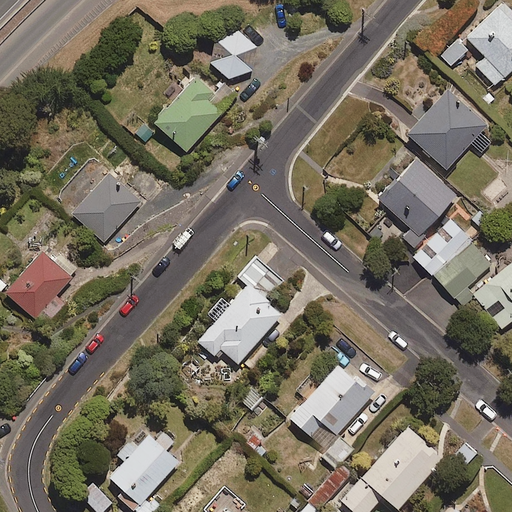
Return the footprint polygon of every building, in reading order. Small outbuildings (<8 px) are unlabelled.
[(481,53),(472,63),(492,82),(511,61),(511,12),(499,0),(494,0),(492,2),(491,1),(460,33),(481,53)] [(217,40),(211,65),(230,80),(253,72),(258,48),(240,33),(217,40)] [(452,36),(436,52),(446,62),(462,46),(452,36)] [(196,77),(155,124),(187,152),(222,113),(208,101),(215,93),(196,77)] [(439,82),(398,128),(441,166),(466,139),(478,149),(487,138),(475,127),(481,120),(439,82)] [(451,191),(407,151),(369,191),(413,231),(451,191)] [(110,172),(72,215),(104,243),(121,223),(127,229),(137,218),(132,213),(143,201),(110,172)] [(445,215),(408,253),(427,272),(464,233),(445,215)] [(427,272),(448,295),(486,260),(465,238),(427,272)] [(511,248),(465,289),(496,325),(511,311),(511,248)] [(43,251),(5,295),(35,320),(37,318),(46,326),(65,304),(57,297),(72,279),(70,277),(78,269),(64,257),(58,264),(43,251)] [(240,279),(189,337),(208,353),(214,347),(233,364),(279,311),(262,297),(278,278),(251,255),(235,275),(240,279)] [(279,415),(334,462),(350,444),(332,429),(368,388),(347,370),(345,372),(328,358),(279,415)] [(263,396),(251,385),(239,399),(251,410),(263,396)] [(335,497),(353,511),(359,511),(375,493),(392,507),(437,454),(397,422),(335,497)] [(257,426),(243,440),(254,450),(267,436),(257,426)] [(110,492),(127,508),(174,459),(162,448),(171,439),(160,429),(151,439),(141,430),(128,444),(121,438),(109,451),(116,457),(100,473),(115,487),(110,492)] [(351,471),(340,462),(311,496),(322,505),(351,471)] [(88,479),(75,492),(94,511),(95,511),(108,500),(88,479)] [(316,511),(318,510),(308,502),(299,511),(316,511)]
